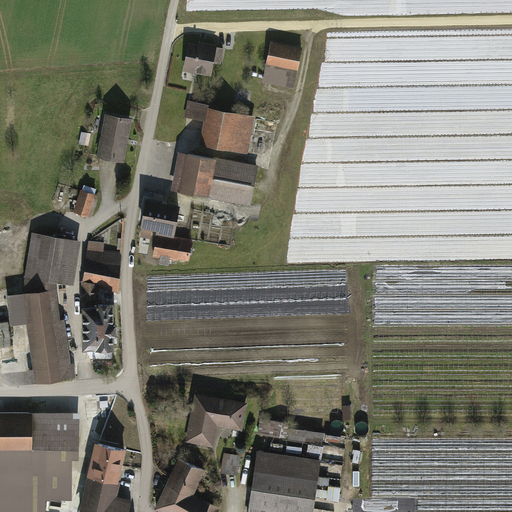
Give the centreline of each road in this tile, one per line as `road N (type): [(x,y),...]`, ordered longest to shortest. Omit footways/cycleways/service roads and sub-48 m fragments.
road 1 (unclassified): [(175,0),(129,231),(131,381)]
road 2 (track): [(511,14),(169,25)]
road 3 (residential): [(131,381),(145,422),(144,511)]
road 4 (residential): [(131,381),(0,393)]
